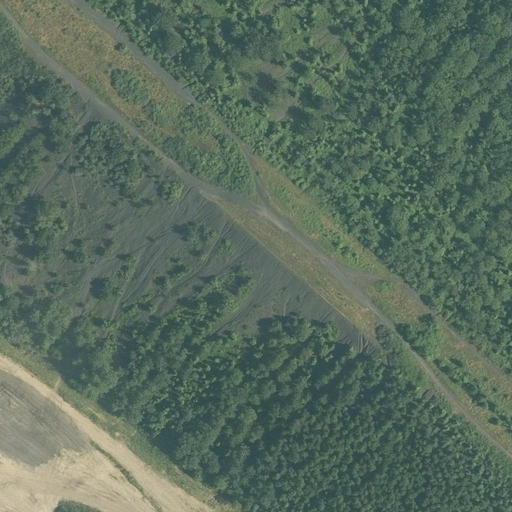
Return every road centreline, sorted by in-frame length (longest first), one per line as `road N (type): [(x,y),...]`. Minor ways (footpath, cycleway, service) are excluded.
road 1 (track): [(0,3),(26,41),(184,173),(262,207),(237,137),(72,0)]
road 2 (track): [(262,207),(343,269),(511,451)]
